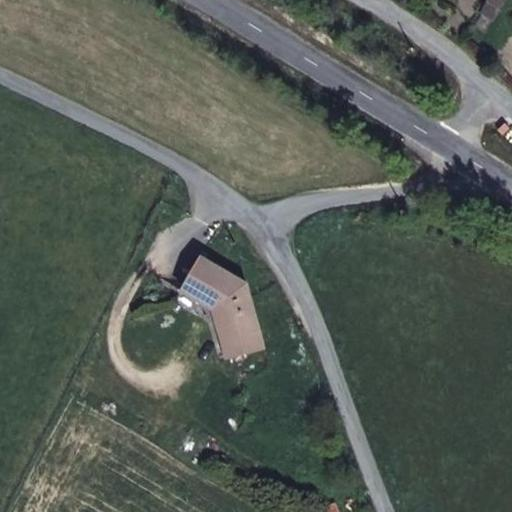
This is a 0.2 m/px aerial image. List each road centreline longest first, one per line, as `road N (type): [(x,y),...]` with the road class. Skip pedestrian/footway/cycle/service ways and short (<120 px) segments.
road 1 (unclassified): [(265,226),(329,348),(390,511)]
road 2 (unclassified): [(0,76),(180,167),(265,226)]
road 3 (tertiary): [(212,0),(458,147)]
road 4 (unclassified): [(265,226),(322,205),(406,191),(436,174),(458,147)]
road 5 (unclassified): [(366,0),(458,53),(500,98)]
